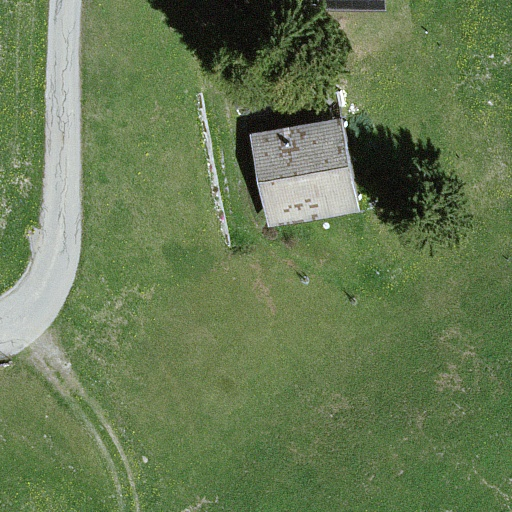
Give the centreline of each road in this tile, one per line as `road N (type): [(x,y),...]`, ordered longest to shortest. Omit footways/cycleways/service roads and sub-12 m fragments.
road 1 (unclassified): [(65,0),(56,271),(27,315),(0,328)]
road 2 (track): [(209,0),(236,182)]
